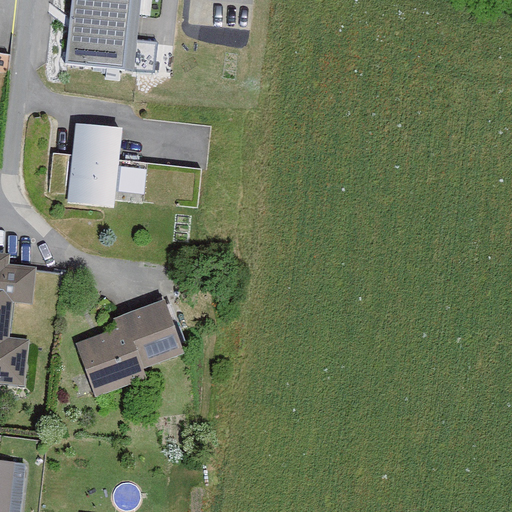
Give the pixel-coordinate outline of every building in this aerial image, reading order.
[(71,0),(62,62),(129,72),(134,39),(139,0),(71,0)] [(117,132),(74,129),(73,161),(69,207),(112,211),(113,200),(116,166),(117,132)] [(69,207),(73,161),(46,159),(42,205),(69,207)] [(190,172),(116,166),(113,200),(142,203),(141,215),(164,216),(164,206),(187,207),(190,172)] [(6,259),(0,258),(0,386),(21,389),(26,344),(5,342),(10,304),(28,306),(31,273),(5,270),(6,259)] [(161,303),(111,322),(115,332),(75,347),(95,400),(143,382),(140,371),(181,356),(161,303)] [(20,511),(26,464),(0,460),(0,511),(20,511)]
